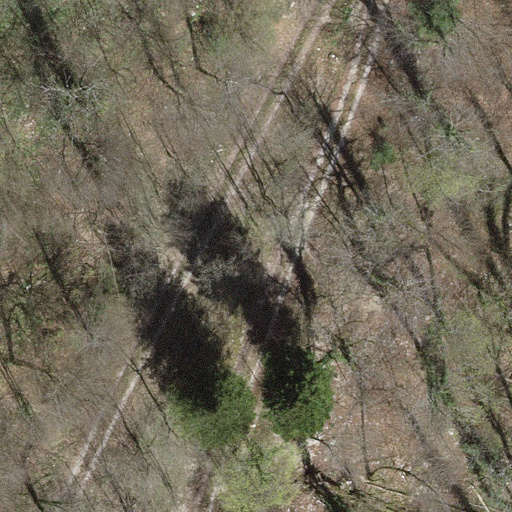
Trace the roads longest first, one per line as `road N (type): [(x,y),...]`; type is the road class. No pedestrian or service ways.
road 1 (track): [(79,511),(286,69),(330,0)]
road 2 (track): [(375,0),(367,58),(201,511)]
